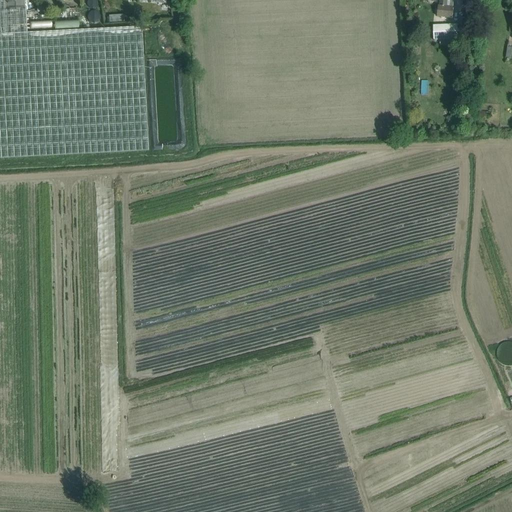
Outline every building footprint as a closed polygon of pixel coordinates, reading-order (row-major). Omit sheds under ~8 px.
[(0,0),(0,159),(148,151),(141,27),(26,33),(25,9),(24,9),(23,0),(0,0)] [(439,0),(439,7),(437,6),(436,17),(452,18),(453,8),(450,8),(451,0),(439,0)] [(35,13),(43,12),(41,1),(34,2),(35,13)] [(433,26),(433,40),(464,38),(464,24),(433,26)] [(453,114),(449,122),(457,125),(460,118),(453,114)]
